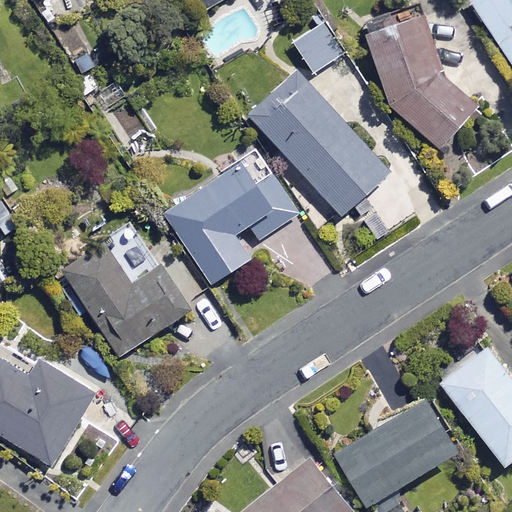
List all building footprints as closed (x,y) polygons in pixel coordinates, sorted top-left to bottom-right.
[(511,0),(451,0),(454,3),(457,0),(466,0),(511,70),(511,0)] [(444,70),(420,7),(364,28),(380,92),(439,145),(475,105),(444,70)] [(344,51),(326,20),(293,40),(311,71),(344,51)] [(91,42),(72,53),(84,73),(102,62),(91,42)] [(389,168),(306,78),(257,123),(340,212),(389,168)] [(298,212),(256,147),(163,207),(211,280),(251,254),(234,229),(247,221),(259,238),(298,212)] [(0,181),(0,188),(21,224),(40,213),(17,172),(0,181)] [(394,179),(355,206),(377,238),(416,211),(394,179)] [(21,224),(0,188),(0,225),(5,234),(21,224)] [(131,278),(104,236),(62,264),(119,351),(190,305),(160,259),(131,278)] [(36,362),(0,341),(0,431),(53,461),(97,385),(41,353),(36,362)] [(511,451),(511,377),(485,343),(439,379),(503,459),(511,451)] [(367,501),(456,444),(423,393),(334,450),(367,501)] [(342,511),(352,504),(309,452),(236,511),(342,511)]
